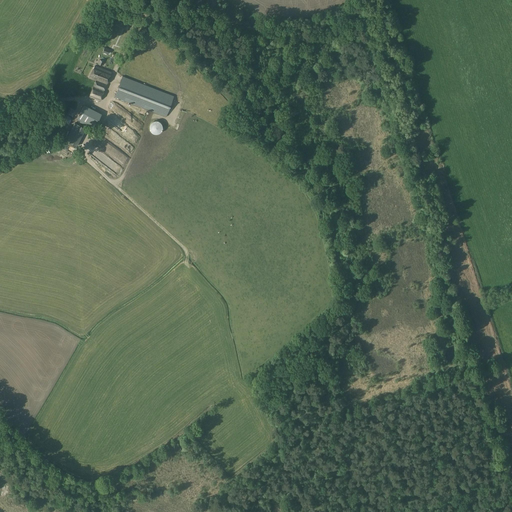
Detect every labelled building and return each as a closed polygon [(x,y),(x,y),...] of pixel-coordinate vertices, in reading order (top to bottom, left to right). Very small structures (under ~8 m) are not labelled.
[(115,21),(114,23),(116,24),(124,28),(126,24),(118,20),(117,22),(115,21)] [(95,81),(106,85),(111,72),(94,66),(89,78),(95,81)] [(173,96),(157,90),(122,76),(114,97),(165,117),(173,96)] [(106,85),(95,81),(93,86),(104,90),(106,85)] [(100,101),(104,90),(93,86),(89,96),(100,101)] [(115,103),(111,107),(120,114),(123,110),(115,103)] [(102,114),(84,105),(78,118),(95,127),(102,114)] [(106,119),(132,142),(137,137),(110,114),(106,119)] [(163,128),(163,127),(162,126),(162,125),(162,124),(161,123),(160,122),(159,122),(159,121),(158,121),(157,121),(156,121),(155,121),(154,121),(153,121),(152,122),(151,123),(150,124),(150,125),(150,126),(150,127),(150,128),(150,129),(150,130),(151,131),(151,132),(152,132),(152,133),(153,133),(154,133),(154,134),(155,134),(156,134),(157,134),(158,133),(159,133),(160,132),(161,132),(161,131),(162,131),(162,130),(162,129),(163,128)] [(86,130),(75,123),(67,137),(78,143),(86,130)] [(127,152),(131,148),(115,133),(111,138),(127,152)] [(87,151),(108,165),(112,159),(91,145),(87,151)] [(112,163),(108,168),(114,174),(119,169),(112,163)]
